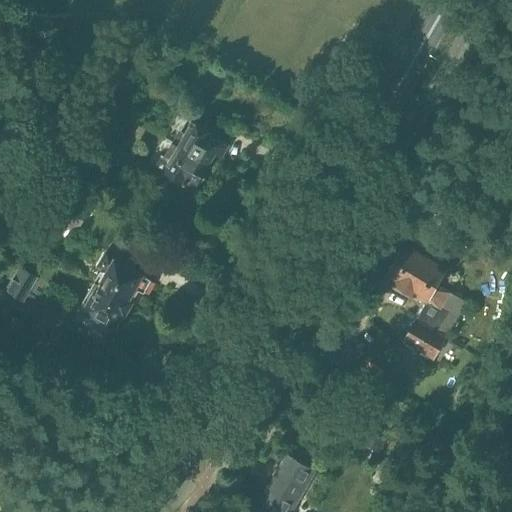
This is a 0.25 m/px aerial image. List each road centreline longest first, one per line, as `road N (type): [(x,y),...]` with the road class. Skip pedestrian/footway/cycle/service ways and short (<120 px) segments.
road 1 (secondary): [(151,511),(449,0)]
road 2 (unknown): [(371,39),(337,95),(300,84),(188,19),(121,4),(0,7)]
